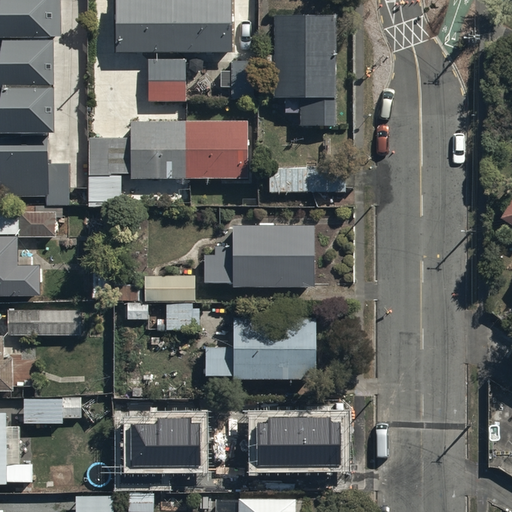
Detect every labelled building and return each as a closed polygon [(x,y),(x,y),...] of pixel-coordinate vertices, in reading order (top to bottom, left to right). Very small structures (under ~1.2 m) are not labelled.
[(57,0),(1,0),(0,13),(0,36),(4,36),(0,63),(0,85),(4,86),(0,111),(0,131),(0,132),(2,195),(40,194),(40,203),(68,203),(69,164),(48,165),(47,131),(52,131),(50,36),(58,36),(57,0)] [(232,6),(116,5),(116,63),(232,64),(232,6)] [(333,26),(272,27),(273,110),(298,110),(299,132),(334,132),(333,26)] [(187,69),(148,68),(148,108),(187,108),(187,69)] [(255,70),(232,70),(233,101),(255,101),(255,70)] [(248,125),(134,124),(134,180),(248,180),(248,125)] [(128,141),(93,141),(92,181),(127,181),(128,141)] [(270,178),(270,199),(318,200),(318,179),(270,178)] [(91,182),(90,209),(124,210),(125,183),(91,182)] [(511,196),(498,218),(511,227),(511,196)] [(61,217),(0,217),(0,237),(61,237),(61,217)] [(315,230),(238,230),(238,293),(315,293),(315,230)] [(0,241),(0,301),(43,301),(43,272),(24,273),(24,242),(0,241)] [(233,260),(208,259),(207,287),(232,287),(233,260)] [(96,275),(97,305),(116,304),(115,274),(96,275)] [(196,278),(148,279),(149,304),(196,303),(196,278)] [(167,307),(167,330),(199,330),(199,307),(167,307)] [(82,313),(10,314),(10,338),(82,337),(82,313)] [(317,321),(239,321),(239,383),(317,383),(317,321)] [(0,394),(15,395),(15,361),(6,361),(6,339),(0,338),(0,394)] [(232,352),(209,352),(209,380),(232,380),(232,352)] [(0,488),(10,488),(10,416),(0,415),(0,488)] [(268,423),(258,423),(258,464),(339,463),(338,422),(329,422),(329,417),(268,418),(268,423)] [(131,424),(132,466),(200,465),(199,424),(190,424),(190,418),(158,419),(158,424),(131,424)] [(34,467),(10,468),(11,486),(34,485),(34,467)] [(116,511),(116,498),(79,498),(78,511),(116,511)] [(131,511),(154,511),(155,498),(132,498),(131,511)]
